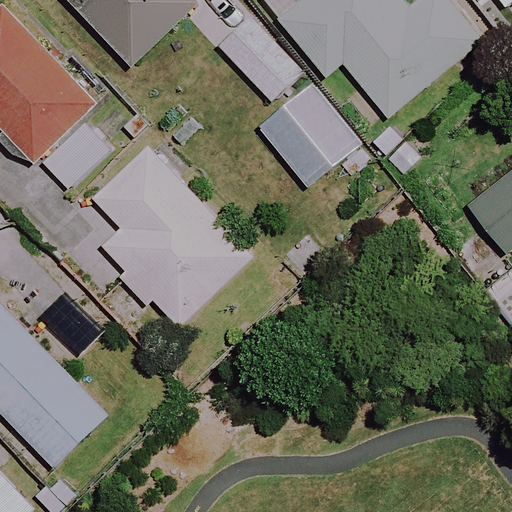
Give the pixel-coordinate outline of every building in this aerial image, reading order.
[(204,6),(197,0),(75,0),(140,67),(204,6)] [(421,0),(411,9),(404,0),(312,0),(287,21),(332,77),(350,62),(393,116),(484,42),(450,0),(421,0)] [(104,104),(12,6),(0,17),(0,117),(1,117),(71,193),(115,152),(86,121),(104,104)] [(309,74),(259,21),(228,50),(278,103),(309,74)] [(367,145),(320,86),(267,128),(313,187),(367,145)] [(259,258),(155,148),(101,199),(130,229),(106,252),(181,332),(259,258)] [(511,177),(476,207),(511,251),(511,177)] [(115,416),(0,299),(0,403),(63,468),(115,416)] [(0,455),(0,511),(38,511),(40,511),(0,468),(0,459),(2,457),(0,455)]
